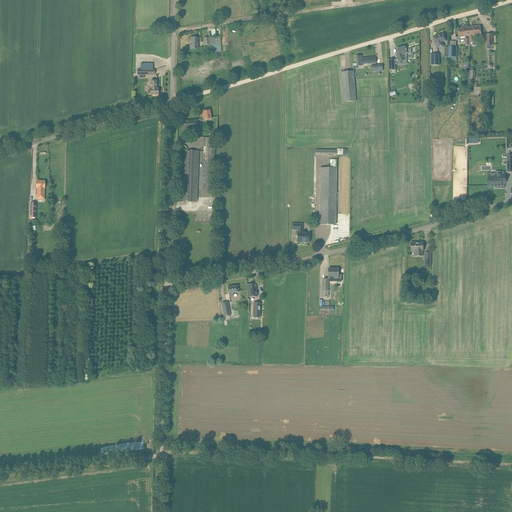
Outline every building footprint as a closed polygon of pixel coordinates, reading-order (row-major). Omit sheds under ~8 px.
[(480,26),(469,28),(470,38),(471,46),(474,45),(474,42),(474,36),(481,35),(481,31),(480,26)] [(459,37),(456,38),(456,41),(459,40),(465,40),(465,43),(465,47),(471,46),(470,38),(469,28),(458,29),(458,34),(459,37)] [(439,34),(440,35),(433,37),(436,44),(438,48),(444,47),(442,42),(446,41),(443,33),(439,34)] [(212,37),(208,38),(204,38),(203,38),(200,38),(201,43),(204,43),(204,46),(212,45),(213,53),(221,52),(220,36),(212,37)] [(190,45),(190,46),(190,49),(198,49),(198,48),(198,38),(190,38),(190,45)] [(397,59),(394,60),(394,64),(398,64),(398,62),(404,61),(402,55),(406,54),(411,54),(411,49),(405,49),(404,47),(396,49),(398,56),(396,56),(397,59)] [(457,47),(449,47),(449,60),(456,61),(457,57),(457,58),(457,47)] [(430,55),(431,65),(439,65),(439,55),(430,55)] [(356,56),(357,66),(363,66),(363,64),(376,63),(375,57),(362,58),(362,56),(356,56)] [(137,70),(137,75),(154,75),(154,70),(153,70),(153,64),(144,64),(144,70),(137,70)] [(356,101),(353,71),(341,72),(343,102),(356,101)] [(157,81),(151,81),(151,89),(150,89),(149,89),(148,90),(147,91),(147,93),(148,94),(149,95),(150,95),(158,95),(158,89),(157,89),(157,81)] [(202,112),(204,120),(211,119),(210,110),(202,112)] [(198,129),(198,120),(181,121),(182,130),(198,129)] [(203,185),(214,185),(215,138),(204,138),(203,185)] [(185,151),(183,201),(197,202),(199,151),(185,151)] [(337,168),(320,168),(319,224),(336,225),(337,168)] [(491,177),(488,177),(489,186),(501,186),(501,182),(505,182),(505,175),(501,175),(495,175),(495,177),(491,177)] [(44,199),(44,189),(45,181),(36,181),(36,189),(38,189),(38,196),(37,196),(37,199),(44,199)] [(302,224),(292,224),(292,230),(298,230),(298,233),(297,233),(297,242),(309,243),(309,233),(302,233),(302,225),(302,224)] [(411,243),(411,252),(415,252),(415,257),(423,256),(423,243),(411,243)] [(328,279),(328,280),(341,280),(341,281),(341,275),(338,275),(338,269),(328,269),(328,279)] [(255,283),(248,284),(249,297),(257,296),(256,290),(256,288),(255,289),(255,283)] [(238,286),(227,287),(228,294),(229,294),(229,297),(234,296),(233,293),(239,292),(238,286)] [(221,303),(224,317),(230,316),(228,302),(221,303)]
